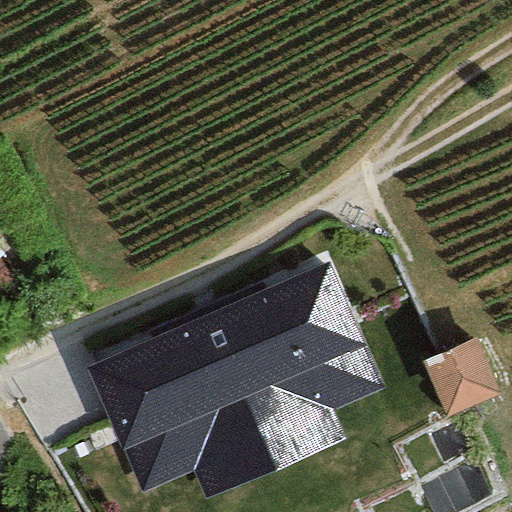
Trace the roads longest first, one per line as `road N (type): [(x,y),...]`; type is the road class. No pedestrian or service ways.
road 1 (residential): [(0,368),(319,203)]
road 2 (track): [(319,203),(511,91)]
road 3 (track): [(511,43),(398,126),(366,157),(354,182)]
